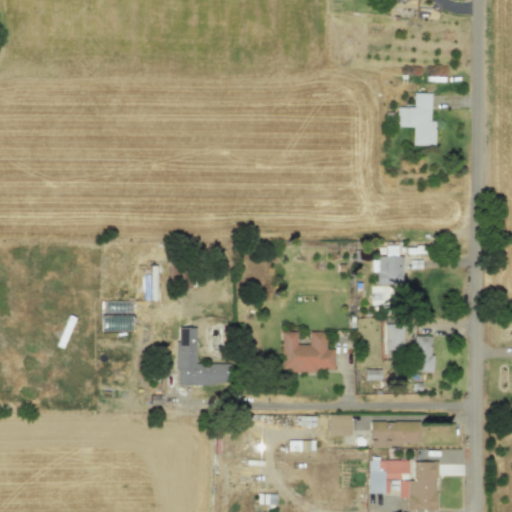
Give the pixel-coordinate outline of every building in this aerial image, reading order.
[(433,145),(434,120),(429,120),(430,93),(412,92),(412,107),(395,107),(395,126),(411,127),(411,145),(433,145)] [(401,256),(395,256),(395,246),(383,246),(383,256),(374,256),(375,285),(402,284),(401,256)] [(175,384),(230,384),(230,364),(194,364),(194,327),(176,327),(175,384)] [(324,332),(307,331),(306,344),(295,344),(295,332),(279,331),(278,370),(332,371),(333,348),(324,348),(324,332)] [(379,369),(362,369),(362,379),(379,379),(379,369)] [(349,415),(326,415),(326,435),(349,435),(349,415)] [(418,443),(418,421),(368,420),(367,447),(399,448),(399,442),(418,443)] [(286,451),(312,450),(311,440),(286,441),(286,451)] [(406,459),(365,460),(366,493),(388,493),(388,483),(398,482),(398,472),(407,472),(406,459)] [(435,461),(411,461),(411,472),(398,473),(398,498),(405,497),(405,510),(436,510),(435,461)] [(274,504),(274,493),(255,494),(255,504),(274,504)]
